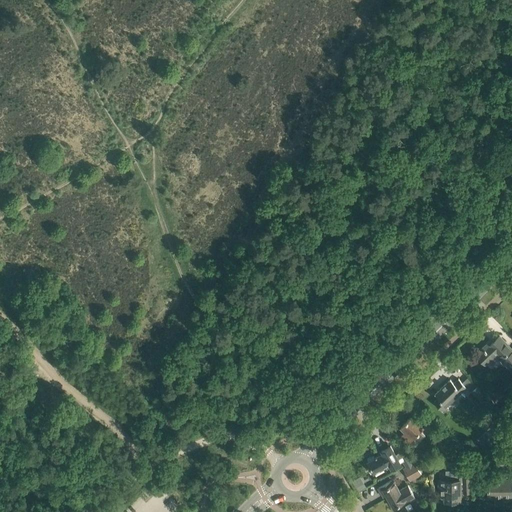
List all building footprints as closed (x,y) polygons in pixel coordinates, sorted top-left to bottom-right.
[(450,332),(459,323),(452,316),(443,326),(450,332)] [(511,347),(500,335),(491,344),(491,345),(486,350),(483,348),(476,355),(485,364),(498,352),(508,362),(505,365),(511,372),(511,347)] [(446,405),(460,391),(462,392),(467,387),(459,379),(454,383),(450,379),(435,394),(438,398),(434,402),(444,412),(449,408),(446,405)] [(471,391),(483,404),(484,402),(489,408),(495,403),(478,384),(471,391)] [(401,435),(409,443),(414,438),(419,442),(425,435),(420,430),(423,428),(411,416),(400,427),(405,432),(401,435)] [(445,438),(436,430),(431,435),(440,444),(445,438)] [(398,453),(397,454),(391,444),(380,450),(382,454),(367,462),(374,473),(382,468),(388,465),(391,469),(403,462),(401,457),(407,454),(402,448),(398,453)] [(407,454),(401,457),(403,462),(406,467),(412,463),(407,454)] [(415,462),(419,460),(418,460),(412,463),(406,467),(403,468),(411,481),(422,475),(419,470),(417,466),(415,462)] [(462,487),(463,488),(470,488),(469,460),(461,461),(461,462),(458,462),(458,471),(446,471),(446,480),(439,480),(439,495),(445,495),(445,501),(460,501),(460,487),(462,487)] [(503,499),(511,499),(511,491),(511,474),(507,475),(507,479),(488,479),(488,496),(503,496),(503,499)] [(414,496),(409,487),(408,485),(401,490),(396,482),(394,483),(392,480),(378,488),(383,496),(386,495),(394,508),(414,496)] [(364,489),(360,482),(354,485),(358,492),(364,489)]
